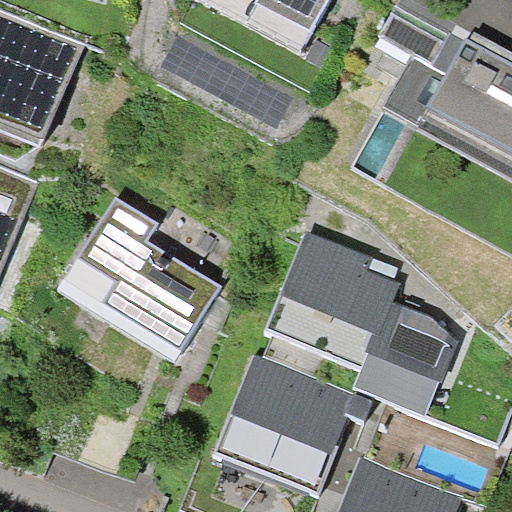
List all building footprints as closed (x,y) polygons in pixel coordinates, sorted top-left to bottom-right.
[(202,0),(302,54),(330,0),(202,0)] [(511,51),(475,30),(471,38),(453,28),(456,23),(414,0),(398,0),(380,34),(414,53),(382,107),(511,179),(511,51)] [(85,44),(0,8),(0,130),(41,147),(85,44)] [(0,269),(36,181),(0,165),(0,269)] [(159,222),(116,195),(57,289),(175,362),(223,287),(148,240),(159,222)] [(360,371),(352,388),(425,415),(439,381),(442,382),(458,342),(434,317),(393,301),(401,282),(394,280),(398,267),(305,231),(265,330),(360,371)] [(353,396),(254,354),(214,450),(318,494),(349,422),(345,420),(347,415),(364,423),(373,402),(354,394),(353,396)] [(457,511),(463,498),(359,457),(337,511),(457,511)]
